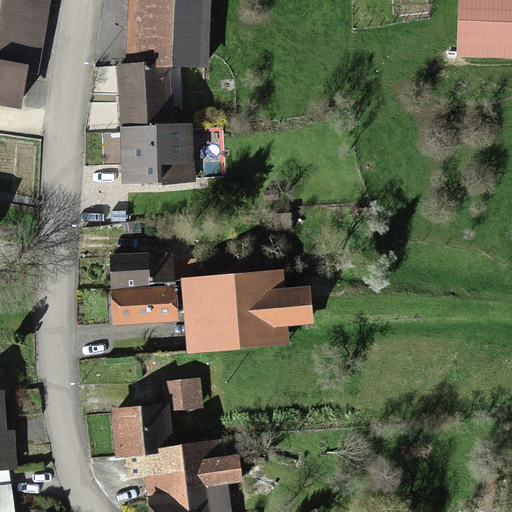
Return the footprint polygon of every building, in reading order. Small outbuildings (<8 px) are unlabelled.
[(0,0),(0,72),(30,77),(38,79),(50,0),(0,0)] [(210,77),(211,1),(152,0),(130,0),(130,76),(175,77),(210,77)] [(511,0),(456,0),(454,59),(511,61),(511,0)] [(0,115),(23,119),(30,77),(0,72),(0,115)] [(174,140),(175,77),(130,76),(123,76),(122,139),(174,140)] [(174,140),(122,139),(121,192),(198,193),(199,140),(174,140)] [(118,332),(179,328),(175,261),(114,264),(118,332)] [(281,287),(189,291),(192,359),(284,355),(283,333),(319,331),(317,299),(281,301),(281,287)] [(203,388),(162,391),(164,414),(204,411),(203,388)] [(4,405),(0,404),(0,475),(16,475),(15,443),(5,443),(4,405)] [(169,417),(116,418),(117,462),(158,462),(170,438),(169,417)] [(158,462),(117,462),(117,485),(150,484),(150,511),(239,511),(238,468),(207,469),(206,460),(158,462)] [(11,511),(10,493),(0,493),(0,511),(11,511)]
